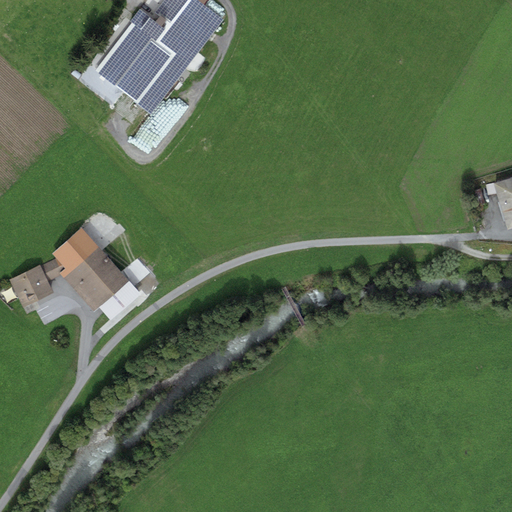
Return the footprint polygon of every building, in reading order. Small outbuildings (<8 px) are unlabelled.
[(131,20),(136,23),(99,71),(135,99),(169,55),(185,67),(222,19),(197,0),(173,0),(177,2),(165,18),(160,15),(155,21),(143,11),(139,16),(136,14),(131,20)] [(177,2),(173,0),(164,0),(156,11),(160,15),(165,18),(177,2)] [(511,177),(495,182),(508,227),(511,225),(511,177)] [(126,279),(81,228),(55,252),(59,257),(56,258),(62,272),(89,302),(95,297),(100,303),(126,279)] [(62,272),(56,258),(39,266),(46,280),(62,272)] [(46,280),(39,266),(12,280),(24,303),(51,290),(46,280)]
